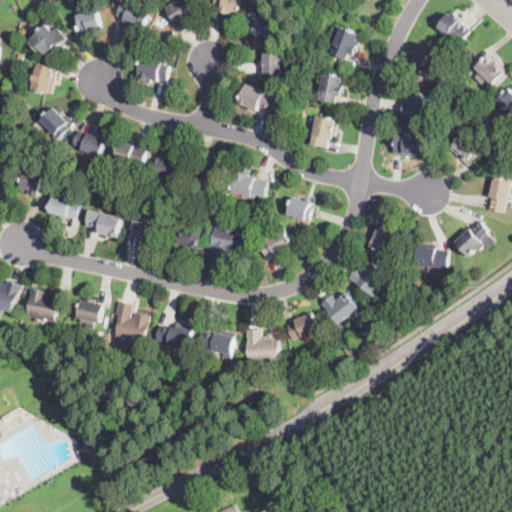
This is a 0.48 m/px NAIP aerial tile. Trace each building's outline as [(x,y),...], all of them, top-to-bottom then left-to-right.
[(144,27),(142,32),(123,23),(125,18),(118,15),(125,0),(151,12),(144,27)] [(183,31),(182,31),(167,7),(178,0),(193,0),(200,12),(196,14),(198,18),(192,21),(194,24),(183,31)] [(244,0),(243,5),(239,13),(234,11),(233,14),(228,12),(227,14),(221,11),(223,6),(215,3),(216,0),(244,0)] [(87,33),(83,34),(77,13),(78,12),(98,6),(104,28),(87,33)] [(281,32),(278,34),(269,40),(263,33),(259,36),(247,20),(266,7),(282,30),(281,32)] [(455,12),(459,15),(463,18),(462,20),(473,29),(462,43),(449,33),(447,36),(443,32),(441,31),(443,29),(436,23),(445,13),(449,16),(451,13),(452,14),(454,11),(455,12)] [(54,30),(54,31),(59,27),(68,37),(54,50),(52,48),(47,53),(42,48),(39,51),(31,42),(33,40),(32,39),(38,33),(37,33),(47,23),(54,30)] [(359,45),(356,53),(351,51),(348,59),(332,53),(343,26),(364,34),(359,45)] [(174,48),(166,45),(169,38),(171,38),(176,40),(174,48)] [(431,48),(446,54),(443,60),(446,61),(443,69),(441,68),(438,73),(433,71),(431,73),(430,73),(428,72),(429,70),(422,67),(424,63),(420,62),(426,49),(430,50),(431,48)] [(282,53),(282,58),(285,58),(285,68),(282,68),(282,74),(276,74),(276,76),(273,76),(273,74),(266,74),(265,70),(262,70),(262,56),(262,55),(266,55),(266,52),(282,52),(282,53)] [(490,57),(495,61),(497,60),(500,63),(499,65),(505,72),(491,86),(489,84),(487,82),(490,79),(476,66),(488,54),(490,57)] [(169,58),(168,62),(167,63),(173,65),(169,81),(160,79),(160,80),(153,79),(152,83),(146,82),(146,79),(139,77),(144,56),(156,59),(157,55),(169,58)] [(54,92),(54,93),(33,88),(39,63),(52,66),(51,70),(58,71),(54,92)] [(344,87),(342,95),(338,94),(336,102),(321,99),(322,90),(326,73),(343,76),(342,82),(345,83),(344,87)] [(459,80),(457,86),(450,84),(452,78),(459,80)] [(276,105),(274,110),(261,105),(259,110),(240,102),(241,101),(248,83),(280,96),(276,105)] [(511,89),(511,116),(503,106),(498,100),(511,88),(511,89)] [(431,95),(434,96),(441,98),(439,105),(442,106),(440,114),(436,113),(434,123),(409,116),(403,114),(407,99),(412,101),(414,95),(418,96),(419,92),(431,95)] [(65,133),(59,138),(42,120),(55,107),(70,122),(66,125),(70,128),(65,133)] [(338,132),(338,134),(334,134),(334,138),(331,138),(330,147),(313,143),(318,116),(337,120),(336,123),(340,124),(338,132)] [(415,134),(420,134),(425,134),(424,156),(402,156),(402,153),(395,153),(396,134),(406,134),(406,128),(415,129),(415,134)] [(88,133),(90,133),(91,132),(108,139),(101,156),(74,144),(81,129),(88,133)] [(471,136),(473,138),(474,137),(478,140),(477,141),(485,148),(471,164),(454,149),(452,147),(466,131),(471,136)] [(146,162),(145,166),(117,160),(121,141),(149,146),(146,162)] [(182,177),(181,181),(173,179),(172,182),(164,181),(165,178),(156,176),(160,156),(159,156),(161,148),(175,151),(175,154),(180,156),(180,159),(185,160),(182,177)] [(209,161),(209,159),(228,163),(224,182),(205,178),(205,176),(196,175),(199,159),(209,161)] [(63,165),(61,175),(53,173),(56,163),(63,165)] [(143,171),(143,173),(134,171),(136,165),(144,167),(143,171)] [(41,192),(40,195),(21,189),(27,169),(45,174),(40,190),(41,190),(41,192)] [(268,191),(267,195),(256,193),(255,197),(243,195),(243,194),(234,192),(237,170),(245,171),(245,172),(251,173),(251,175),(257,176),(257,178),(270,180),(268,191)] [(511,193),(510,200),(509,200),(506,211),(491,208),(493,196),(492,196),(496,177),(511,180),(511,193)] [(81,209),(78,217),(70,215),(68,221),(61,218),(62,215),(50,212),(56,193),(83,202),(81,209)] [(312,213),(310,220),(289,214),(295,196),(313,201),(311,206),(314,207),(312,213)] [(124,216),(120,237),(99,233),(101,228),(87,225),(91,209),(124,216)] [(138,220),(144,221),(144,220),(162,224),(158,242),(151,241),(151,244),(148,243),(147,245),(142,244),(142,242),(140,242),(141,237),(132,235),(136,219),(138,220)] [(400,224),(397,231),(399,232),(394,244),(401,247),(398,254),(392,252),(391,253),(372,245),(375,238),(380,226),(382,227),(386,219),(400,224)] [(484,222),(491,230),(489,232),(497,241),(490,248),(487,244),(481,250),(480,248),(471,256),(457,241),(472,227),(473,228),(482,220),(484,222)] [(204,229),(200,248),(187,245),(185,254),(170,251),(170,248),(172,237),(177,238),(179,224),(204,229)] [(217,226),(227,228),(227,227),(242,231),(242,234),(249,235),(244,259),(235,257),(236,251),(234,251),(233,254),(228,253),(225,264),(209,260),(212,246),(213,246),(217,226)] [(285,254),(283,255),(278,257),(276,254),(269,258),(261,243),(269,239),(269,238),(286,229),(296,248),(285,254)] [(450,262),(450,267),(418,265),(420,243),(438,244),(438,249),(451,250),(450,262)] [(373,261),(379,267),(391,276),(387,281),(391,284),(386,290),(383,288),(375,296),(356,281),(356,282),(350,277),(360,265),(363,268),(367,264),(369,266),(373,261)] [(17,282),(22,284),(24,284),(22,291),(21,290),(13,312),(4,308),(3,311),(0,309),(0,284),(2,285),(3,281),(8,283),(9,279),(17,282)] [(62,304),(61,309),(59,308),(57,321),(40,318),(39,321),(36,321),(37,317),(29,315),(34,293),(32,293),(34,288),(48,291),(48,295),(61,298),(60,301),(62,302),(62,304)] [(348,292),(355,301),(361,307),(340,324),(327,307),(326,308),(323,303),(335,294),(340,299),(348,292)] [(93,299),(93,301),(105,304),(102,323),(97,322),(96,329),(87,327),(88,322),(75,319),(77,307),(81,308),(83,299),(89,300),(90,299),(93,299)] [(133,317),(135,317),(137,311),(153,315),(146,343),(118,337),(121,322),(120,321),(121,314),(118,313),(121,300),(136,304),(133,317)] [(417,314),(414,309),(421,306),(424,310),(417,314)] [(308,335),(304,336),(304,335),(295,339),(289,324),(297,321),(297,319),(305,316),(314,312),(321,329),(308,335)] [(183,325),(195,327),(190,348),(158,341),(162,324),(174,327),(175,323),(183,325)] [(388,333),(381,338),(377,332),(385,327),(388,333)] [(264,334),(264,335),(269,335),(269,333),(275,333),(275,335),(281,335),(282,364),(275,364),(275,371),(264,371),(264,364),(251,365),(250,339),(249,339),(249,329),(264,328),(264,334)] [(228,332),(231,333),(238,334),(233,357),(224,356),(225,352),(213,350),(213,349),(200,346),(204,329),(217,332),(218,330),(228,332)] [(81,457),(80,457),(77,443),(92,440),(94,454),(81,457)] [(241,511),(213,511),(217,510),(217,511),(237,503),(241,511)]
